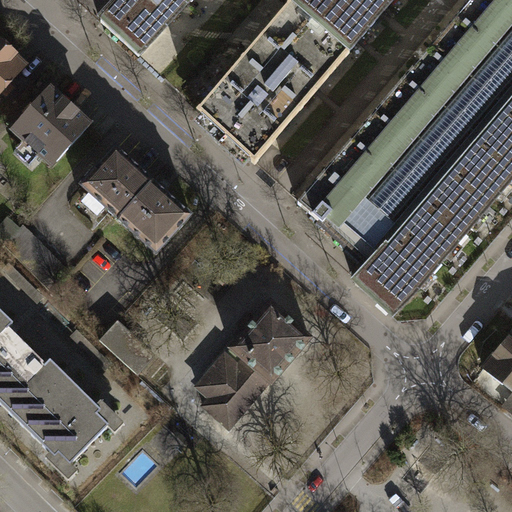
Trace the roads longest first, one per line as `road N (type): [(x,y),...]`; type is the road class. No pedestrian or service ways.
road 1 (residential): [(7,0),(419,368)]
road 2 (residential): [(298,511),(419,368)]
road 3 (residential): [(419,368),(511,261)]
